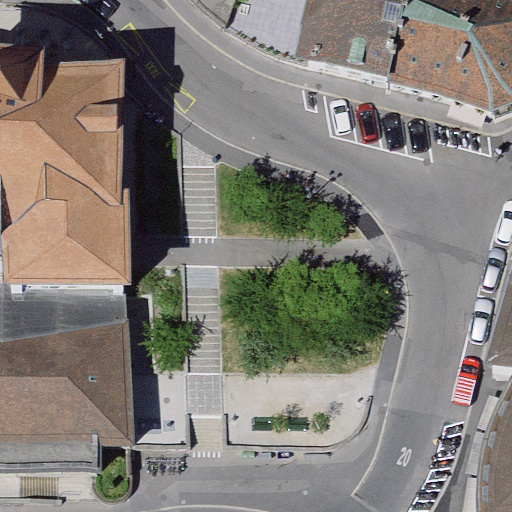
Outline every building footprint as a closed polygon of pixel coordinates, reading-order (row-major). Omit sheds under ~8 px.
[(398,93),(416,0),(323,0),(309,71),(398,93)] [(511,0),(416,0),(398,93),(462,111),(508,125),(511,123),(511,0)] [(0,347),(16,352),(131,330),(129,288),(135,288),(129,77),(51,81),(51,70),(0,67),(0,347)] [(129,452),(131,330),(16,352),(0,347),(0,475),(107,477),(107,451),(129,452)] [(231,443),(325,441),(324,371),(230,373),(231,443)] [(511,511),(511,441),(506,451),(495,489),(493,511),(511,511)]
